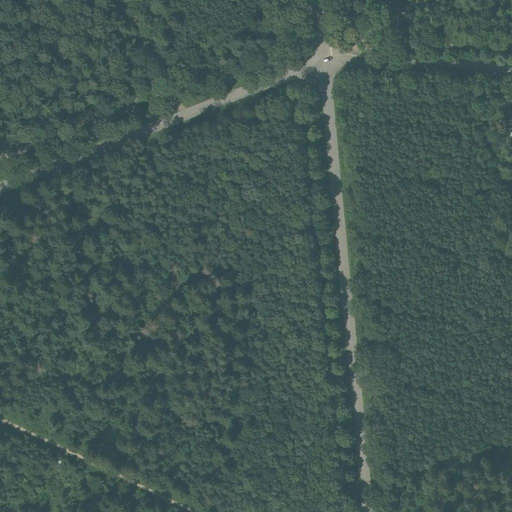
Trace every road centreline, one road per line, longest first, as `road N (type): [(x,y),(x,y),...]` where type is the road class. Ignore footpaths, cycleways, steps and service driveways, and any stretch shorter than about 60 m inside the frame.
road 1 (track): [(343,511),(306,219),(305,143),(268,60)]
road 2 (unclassified): [(372,511),(323,56)]
road 3 (tertiary): [(323,56),(0,186)]
road 4 (track): [(0,419),(194,511)]
road 5 (unclassified): [(323,56),(511,66)]
road 6 (track): [(0,158),(123,102),(173,96)]
